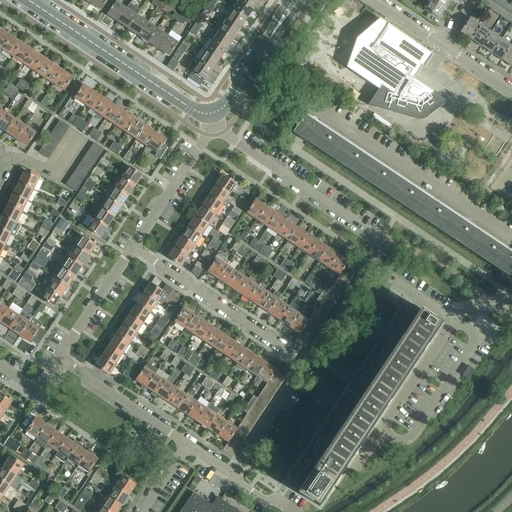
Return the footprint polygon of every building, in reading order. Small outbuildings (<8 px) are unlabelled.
[(101,11),(108,0),(93,0),(91,4),(101,11)] [(254,9),(241,0),(239,0),(233,9),(247,19),(254,9)] [(259,0),(241,0),(254,9),(259,0)] [(430,0),(425,8),(439,18),(446,7),(435,0),(430,0)] [(486,0),(482,0),(481,3),(492,10),(494,5),(486,0)] [(502,0),(497,0),(496,2),(507,9),(510,5),(502,0)] [(127,8),(116,1),(107,15),(118,22),(127,8)] [(162,11),(166,6),(160,2),(157,7),(162,11)] [(216,6),(211,2),(208,7),(213,10),(216,6)] [(128,29),(137,15),(140,11),(130,4),(127,8),(118,22),(128,29)] [(494,5),(492,10),(502,17),(505,12),(494,5)] [(204,11),(210,15),(213,10),(208,7),(204,11)] [(247,19),(233,9),(226,20),(240,29),(247,19)] [(175,12),(172,17),(177,21),(181,16),(175,12)] [(511,17),(505,12),(502,17),(511,23),(511,17)] [(138,35),(147,22),(137,15),(128,29),(138,35)] [(183,25),(186,20),(181,16),(177,21),(183,25)] [(357,38),(347,67),(379,89),(377,92),(368,105),(371,106),(415,120),(418,120),(420,120),(423,119),(426,118),(428,117),(447,102),(420,84),(412,78),(417,71),(419,72),(422,67),(425,68),(434,55),(380,18),(357,38)] [(470,18),(461,32),(472,39),(481,26),(470,18)] [(240,29),(226,20),(219,30),(233,39),(240,29)] [(149,42),(158,29),(147,22),(138,35),(149,42)] [(202,27),(197,23),(194,27),(199,31),(202,27)] [(482,46),(491,32),(481,26),(472,39),(482,46)] [(191,31),(196,35),(199,31),(194,27),(191,31)] [(158,49),(168,35),(158,29),(149,42),(158,49)] [(1,30),(0,31),(0,47),(3,50),(12,37),(1,30)] [(233,39),(219,30),(213,40),(226,50),(233,39)] [(492,53),(501,39),(491,32),(482,46),(492,53)] [(169,56),(178,42),(168,35),(158,49),(169,56)] [(12,37),(3,50),(13,57),(22,43),(12,37)] [(219,60),(226,50),(213,40),(209,38),(202,48),(219,60)] [(502,60),(511,46),(501,39),(492,53),(502,60)] [(22,43),(13,57),(23,63),(32,50),(22,43)] [(312,48),(305,44),(294,60),(301,65),(312,48)] [(511,66),(511,46),(502,60),(511,66)] [(167,66),(173,70),(185,51),(180,47),(167,66)] [(219,60),(202,48),(196,58),(213,70),(219,60)] [(32,50),(23,63),(33,70),(42,57),(32,50)] [(42,57),(33,70),(44,77),(52,64),(42,57)] [(188,69),(205,81),(213,70),(196,58),(188,69)] [(52,64),(44,77),(54,84),(63,71),(52,64)] [(178,64),(174,70),(179,74),(183,68),(178,64)] [(0,75),(4,79),(9,71),(5,68),(0,75)] [(297,74),(303,78),(307,71),(301,68),(297,74)] [(64,91),(73,78),(63,71),(54,84),(64,91)] [(21,79),(16,87),(20,90),(25,82),(21,79)] [(24,92),(29,85),(25,82),(20,90),(24,92)] [(84,85),(75,98),(85,105),(94,92),(84,85)] [(45,88),(41,94),(45,97),(46,96),(49,91),(45,88)] [(31,96),(35,99),(40,92),(36,89),(31,96)] [(14,90),(9,97),(13,100),(18,92),(14,90)] [(18,103),(22,95),(18,92),(13,100),(18,103)] [(94,92),(85,105),(96,112),(104,98),(94,92)] [(41,103),(45,106),(50,99),(46,96),(45,97),(41,103)] [(104,98),(96,112),(106,119),(115,105),(104,98)] [(28,99),(24,107),(28,109),(33,102),(28,99)] [(115,105),(106,119),(116,125),(125,112),(115,105)] [(39,106),(34,114),(38,116),(43,109),(39,106)] [(0,128),(6,133),(15,119),(5,112),(0,119),(0,128)] [(125,112),(116,125),(126,132),(135,119),(125,112)] [(307,142),(499,270),(511,278),(511,249),(511,250),(510,252),(504,247),(505,245),(327,127),(326,129),(319,125),(321,123),(320,122),(319,120),(318,119),(317,118),(315,117),(313,117),(306,113),(298,125),(297,124),(296,126),(297,126),(293,132),(300,137),(301,135),(308,140),(307,142)] [(374,113),(372,117),(389,128),(391,125),(374,113)] [(68,122),(72,124),(77,117),(73,114),(68,122)] [(16,139),(25,126),(15,119),(6,133),(16,139)] [(135,119),(126,132),(137,139),(146,126),(135,119)] [(70,127),(60,121),(56,126),(66,133),(70,127)] [(84,121),(78,129),(82,131),(88,124),(84,121)] [(27,147),(36,133),(25,126),(16,139),(27,147)] [(53,131),(63,138),(66,133),(56,126),(53,131)] [(146,126),(137,139),(147,146),(156,133),(146,126)] [(94,128),(89,135),(93,138),(98,131),(94,128)] [(49,137),(59,143),(63,138),(53,131),(49,137)] [(97,141),(102,133),(98,131),(93,138),(97,141)] [(168,147),(163,144),(166,139),(156,133),(147,146),(157,153),(156,154),(161,158),(168,147)] [(46,142),(56,148),(59,143),(49,137),(46,142)] [(56,148),(46,142),(42,147),(52,153),(56,148)] [(114,142),(109,149),(113,152),(118,144),(114,142)] [(103,150),(94,143),(90,149),(100,155),(103,150)] [(117,155),(122,147),(118,144),(113,152),(117,155)] [(39,152),(49,159),(52,153),(42,147),(39,152)] [(100,155),(90,149),(86,154),(96,160),(100,155)] [(129,151),(123,159),(128,162),(133,154),(129,151)] [(96,160),(86,154),(83,159),(93,165),(96,160)] [(102,158),(99,162),(107,168),(110,163),(102,158)] [(144,172),(149,165),(139,158),(134,166),(144,172)] [(93,165),(83,159),(80,164),(90,170),(93,165)] [(76,169),(86,176),(90,170),(80,164),(76,169)] [(142,176),(129,167),(122,177),(135,186),(142,176)] [(95,168),(92,173),(100,178),(103,174),(95,168)] [(86,176),(76,169),(73,174),(83,181),(86,176)] [(29,174),(25,172),(19,183),(33,190),(39,179),(29,174)] [(83,181),(73,174),(69,180),(79,186),(83,181)] [(236,184),(223,175),(216,185),(229,194),(236,184)] [(135,186),(122,177),(115,187),(128,196),(135,186)] [(96,184),(88,179),(85,183),(93,188),(96,184)] [(65,185),(75,192),(79,186),(69,180),(65,185)] [(14,193),(28,201),(33,190),(19,183),(14,193)] [(83,187),(91,192),(93,188),(85,183),(83,187)] [(112,185),(105,196),(121,207),(128,196),(115,187),(112,185)] [(209,196),(222,205),(229,194),(216,185),(209,196)] [(8,205),(22,212),(28,201),(14,193),(8,205)] [(79,193),(76,197),(84,202),(86,198),(79,193)] [(121,207),(105,196),(103,195),(96,205),(101,208),(114,217),(121,207)] [(203,206),(216,215),(222,205),(209,196),(203,206)] [(249,201),(241,197),(239,200),(246,205),(249,201)] [(65,207),(68,203),(60,198),(57,202),(65,207)] [(256,200),(247,213),(258,220),(267,207),(256,200)] [(72,203),(69,207),(77,212),(79,208),(72,203)] [(2,216),(16,223),(22,212),(8,205),(2,216)] [(196,216),(209,225),(216,215),(203,206),(196,216)] [(242,212),(234,207),(232,211),(237,215),(239,216),(242,212)] [(267,207),(258,220),(268,227),(277,214),(267,207)] [(53,208),(51,212),(58,217),(61,213),(53,208)] [(114,217),(101,208),(94,218),(108,227),(114,217)] [(277,214),(268,227),(278,234),(287,221),(277,214)] [(20,225),(16,223),(2,216),(0,220),(0,228),(11,234),(15,236),(20,225)] [(189,226),(202,235),(209,225),(196,216),(189,226)] [(235,222),(228,217),(225,221),(232,226),(235,222)] [(87,229),(101,237),(108,227),(94,218),(87,229)] [(54,224),(46,219),(44,223),(51,228),(54,224)] [(222,225),(230,230),(232,226),(225,221),(222,225)] [(287,221),(278,234),(288,241),(297,228),(287,221)] [(41,227),(48,232),(51,228),(44,223),(41,227)] [(182,237),(195,246),(199,248),(203,242),(199,240),(202,235),(189,226),(182,237)] [(0,242),(5,245),(11,234),(0,228),(0,242)] [(63,233),(56,228),(53,232),(61,237),(63,233)] [(297,228),(288,241),(299,248),(308,234),(297,228)] [(239,239),(243,242),(248,234),(244,231),(239,239)] [(308,234),(299,248),(309,255),(318,241),(308,234)] [(96,245),(82,236),(75,247),(89,256),(96,245)] [(175,246),(189,255),(195,246),(182,237),(175,246)] [(49,238),(46,242),(54,247),(56,243),(49,238)] [(221,242),(214,238),(211,242),(219,246),(221,242)] [(259,241),(254,238),(249,246),(254,249),(259,242),(259,241)] [(40,245),(32,240),(30,244),(37,249),(40,245)] [(318,241),(309,255),(319,261),(328,248),(318,241)] [(209,246),(216,251),(219,246),(211,242),(209,246)] [(241,244),(237,242),(232,249),(237,252),(241,244)] [(265,246),(259,242),(254,249),(264,256),(269,248),(265,245),(265,246)] [(27,248),(34,253),(37,249),(30,244),(27,248)] [(168,257),(181,266),(189,255),(175,246),(168,257)] [(89,256),(75,247),(69,257),(82,266),(89,256)] [(50,253),(42,248),(39,252),(47,257),(50,253)] [(269,248),(264,256),(268,258),(273,251),(269,248)] [(328,248),(319,261),(329,268),(338,255),(328,248)] [(251,251),(248,249),(242,256),(247,259),(251,251)] [(37,256),(44,261),(47,257),(39,252),(37,256)] [(204,252),(202,256),(209,261),(212,257),(204,252)] [(30,259),(23,254),(20,258),(28,263),(30,259)] [(218,254),(216,256),(214,259),(216,260),(208,272),(219,279),(227,266),(230,262),(227,260),(226,259),(219,254),(218,254)] [(258,255),(253,263),(257,266),(262,258),(258,255)] [(338,255),(329,268),(340,275),(342,272),(345,267),(349,262),(338,255)] [(82,266),(69,257),(62,267),(75,276),(82,266)] [(261,268),(266,261),(262,258),(257,266),(261,268)] [(285,259),(280,266),(284,269),(289,262),(285,259)] [(198,262),(195,266),(202,271),(205,267),(198,262)] [(288,272),(293,264),(289,262),(284,269),(288,272)] [(345,267),(355,273),(358,268),(349,262),(345,267)] [(40,267),(32,263),(30,266),(37,272),(40,267)] [(16,264),(13,269),(21,274),(23,269),(16,264)] [(229,286),(238,273),(227,266),(219,279),(229,286)] [(75,276),(62,267),(55,278),(68,287),(75,276)] [(342,272),(352,278),(355,273),(345,267),(342,272)] [(278,269),(273,277),(278,279),(283,272),(278,269)] [(304,271),(300,269),(295,276),(305,283),(308,277),(302,273),(304,271)] [(9,277),(16,282),(20,276),(13,271),(9,277)] [(281,282),(286,274),(283,272),(278,279),(281,282)] [(352,278),(342,272),(340,275),(338,277),(348,283),(352,278)] [(33,278),(26,273),(23,277),(31,282),(33,278)] [(239,293),(248,279),(238,273),(229,286),(239,293)] [(310,275),(308,277),(305,283),(313,288),(316,282),(313,280),(314,278),(310,275)] [(335,282),(345,288),(348,283),(338,277),(335,282)] [(68,287),(55,278),(48,288),(61,297),(68,287)] [(250,300),(258,286),(248,279),(239,293),(250,300)] [(288,286),(292,289),(294,286),(300,290),(303,285),(293,279),(288,286)] [(7,280),(2,287),(6,290),(11,283),(7,280)] [(345,288),(335,282),(332,286),(342,293),(345,288)] [(164,292),(151,283),(143,294),(157,303),(164,292)] [(298,293),(302,296),(307,288),(303,285),(300,290),(298,293)] [(260,306),(268,293),(258,286),(250,300),(260,306)] [(342,293),(332,286),(329,290),(328,291),(338,298),(342,293)] [(17,287),(12,294),(16,297),(21,289),(17,287)] [(329,290),(325,287),(320,295),(324,298),(325,296),(328,291),(329,290)] [(41,298),(54,307),(61,297),(48,288),(41,298)] [(20,300),(25,292),(21,289),(16,297),(20,300)] [(325,296),(335,303),(338,298),(328,291),(325,296)] [(270,313),(279,300),(268,293),(260,306),(270,313)] [(137,304),(150,313),(157,303),(143,294),(137,304)] [(319,305),(322,301),(324,298),(320,295),(315,302),(319,305)] [(31,306),(36,299),(32,296),(27,304),(31,306)] [(335,303),(325,296),(324,298),(322,301),(332,308),(335,303)] [(280,320),(289,307),(279,300),(270,313),(280,320)] [(332,308),(322,301),(319,305),(318,306),(328,313),(332,308)] [(0,321),(8,309),(0,303),(0,321)] [(42,303),(37,310),(41,313),(46,306),(42,303)] [(130,314),(143,323),(150,313),(137,304),(130,314)] [(169,305),(166,309),(173,314),(176,310),(169,305)] [(328,313),(318,306),(315,311),(325,318),(328,313)] [(290,327),(299,314),(289,307),(280,320),(290,327)] [(298,482),(294,489),(295,490),(296,490),(298,491),(298,492),(320,507),(336,482),(382,414),(442,324),(420,309),(420,310),(417,308),(416,307),(411,313),(408,311),(295,480),(298,482)] [(184,308),(175,321),(186,328),(194,315),(184,308)] [(0,322),(10,329),(19,316),(8,309),(0,321),(0,322)] [(325,318),(315,311),(312,316),(322,323),(325,318)] [(123,325),(136,334),(143,323),(130,314),(123,325)] [(299,314),(290,327),(300,334),(302,331),(305,326),(308,321),(309,320),(299,314)] [(162,315),(159,319),(167,324),(169,320),(162,315)] [(194,315),(186,328),(196,335),(205,322),(194,315)] [(20,336),(29,322),(19,316),(10,329),(20,336)] [(308,321),(318,328),(322,323),(312,316),(309,320),(308,321)] [(318,328),(308,321),(305,326),(315,333),(318,328)] [(31,343),(39,330),(29,322),(20,336),(31,343)] [(205,322),(196,335),(206,342),(215,329),(205,322)] [(116,335),(130,343),(136,334),(123,325),(116,335)] [(163,330),(155,325),(153,329),(160,334),(163,330)] [(315,333),(305,326),(302,331),(312,338),(315,333)] [(150,333),(157,338),(160,334),(153,329),(150,333)] [(215,329),(206,342),(217,349),(226,336),(215,329)] [(302,331),(300,334),(298,336),(308,343),(312,338),(302,331)] [(109,345),(123,354),(130,343),(116,335),(109,345)] [(226,336),(217,349),(227,356),(236,343),(226,336)] [(295,342),(305,349),(308,343),(298,336),(295,342)] [(172,340),(167,347),(171,350),(172,349),(174,345),(176,342),(172,340)] [(236,343),(227,356),(237,363),(246,350),(236,343)] [(103,355),(116,364),(123,354),(109,345),(103,355)] [(149,351),(141,346),(139,350),(146,355),(149,351)] [(182,347),(177,354),(181,357),(186,349),(182,347)] [(136,354),(144,359),(146,355),(139,350),(136,354)] [(165,350),(160,358),(164,360),(169,353),(165,350)] [(246,350),(237,363),(247,369),(255,356),(246,350)] [(193,353),(188,361),(192,364),(197,356),(193,353)] [(96,366),(109,375),(116,364),(103,355),(96,366)] [(196,366),(201,359),(197,356),(192,364),(196,366)] [(255,356),(247,369),(257,376),(266,363),(255,356)] [(175,357),(171,364),(175,367),(180,360),(175,357)] [(132,360),(129,364),(136,369),(139,365),(132,360)] [(146,388),(155,374),(158,370),(147,363),(136,380),(142,385),(140,387),(145,390),(146,388)] [(266,363),(257,376),(268,383),(270,380),(273,375),(277,370),(266,363)] [(186,364),(181,371),(185,374),(190,367),(186,364)] [(475,370),(469,365),(462,375),(466,378),(468,380),(475,370)] [(189,377),(194,369),(190,367),(185,374),(189,377)] [(213,367),(208,374),(213,377),(218,370),(213,367)] [(125,370),(122,374),(130,379),(132,375),(125,370)] [(217,380),(222,372),(218,370),(213,377),(217,380)] [(273,375),(283,382),(286,377),(277,370),(273,375)] [(165,381),(155,374),(146,388),(152,392),(151,394),(155,397),(157,394),(165,381)] [(270,380),(279,387),(283,382),(273,375),(270,380)] [(206,377),(201,385),(206,388),(211,380),(206,377)] [(228,377),(223,384),(227,387),(232,379),(228,377)] [(210,390),(215,383),(211,380),(206,388),(210,390)] [(266,385),(276,392),(279,387),(270,380),(268,383),(266,385)] [(167,401),(176,388),(165,381),(157,394),(167,401)] [(237,383),(233,391),(237,394),(242,386),(237,383)] [(263,390),(273,397),(276,392),(266,385),(263,390)] [(216,394),(220,397),(225,390),(221,387),(216,394)] [(178,408),(186,395),(176,388),(167,401),(178,408)] [(260,395),(269,402),(273,397),(263,390),(260,395)] [(0,408),(5,412),(12,402),(0,393),(0,408)] [(231,394),(226,401),(230,404),(235,397),(231,394)] [(188,415),(196,402),(186,395),(178,408),(188,415)] [(256,400),(266,407),(269,402),(260,395),(257,399),(256,400)] [(257,399),(253,396),(248,403),(252,406),(253,405),(256,400),(257,399)] [(253,405),(263,412),(266,407),(256,400),(253,405)] [(198,422),(207,408),(196,402),(188,415),(198,422)] [(247,413),(250,410),(252,406),(248,403),(243,411),(247,413)] [(250,410),(260,417),(263,412),(253,405),(252,406),(250,410)] [(208,428),(216,415),(207,408),(198,422),(208,428)] [(260,417),(250,410),(247,413),(246,415),(256,422),(260,417)] [(218,435),(227,422),(216,415),(208,428),(218,435)] [(256,422),(246,415),(243,420),(253,427),(256,422)] [(36,418),(27,431),(37,438),(46,424),(36,418)] [(253,427),(243,420),(240,425),(250,432),(253,427)] [(227,422),(218,435),(229,442),(230,440),(233,435),(236,430),(237,429),(227,422)] [(46,424),(37,438),(47,445),(56,431),(46,424)] [(250,432),(240,425),(237,429),(236,430),(246,437),(250,432)] [(246,437),(236,430),(233,435),(243,442),(246,437)] [(56,431),(47,445),(58,452),(67,438),(56,431)] [(243,442),(233,435),(230,440),(240,447),(243,442)] [(21,445),(9,437),(4,445),(16,453),(21,445)] [(67,438),(58,452),(54,457),(65,464),(66,462),(79,443),(75,440),(73,442),(67,438)] [(240,447),(230,440),(229,442),(227,445),(236,452),(240,447)] [(76,469),(87,452),(81,448),(83,446),(79,443),(66,462),(76,469)] [(223,451),(233,457),(236,452),(227,445),(223,451)] [(24,447),(19,455),(23,458),(28,450),(24,447)] [(91,455),(93,452),(89,449),(87,452),(76,469),(86,476),(97,459),(91,455)] [(35,455),(30,462),(34,465),(39,457),(35,455)] [(23,465),(10,456),(3,467),(16,475),(23,465)] [(38,467),(43,460),(39,457),(34,465),(38,467)] [(0,471),(0,479),(10,486),(16,475),(3,467),(0,471)] [(105,474),(98,469),(96,473),(103,478),(105,474)] [(93,477),(100,482),(103,478),(96,473),(93,477)] [(122,476),(115,486),(129,495),(136,485),(122,476)] [(49,478),(44,486),(48,489),(53,481),(49,478)] [(195,478),(189,488),(194,491),(200,482),(195,478)] [(0,493),(3,496),(10,486),(0,479),(0,493)] [(39,485),(32,480),(29,484),(37,489),(39,485)] [(52,492),(57,484),(53,481),(48,489),(52,492)] [(129,495),(115,486),(111,483),(104,494),(109,496),(122,506),(129,495)] [(26,488),(34,493),(37,489),(29,484),(26,488)] [(67,491),(63,488),(58,496),(62,499),(67,491)] [(92,495),(85,490),(82,493),(90,498),(92,495)] [(212,505),(194,492),(180,511),(240,511),(221,499),(215,508),(212,506),(212,505)] [(79,498),(87,503),(90,498),(82,493),(79,498)] [(49,494),(44,502),(48,505),(54,497),(49,494)] [(117,511),(122,506),(109,496),(102,507),(109,511),(117,511)] [(26,505),(18,500),(15,504),(23,509),(26,505)] [(60,501),(55,509),(59,511),(64,504),(60,501)]
